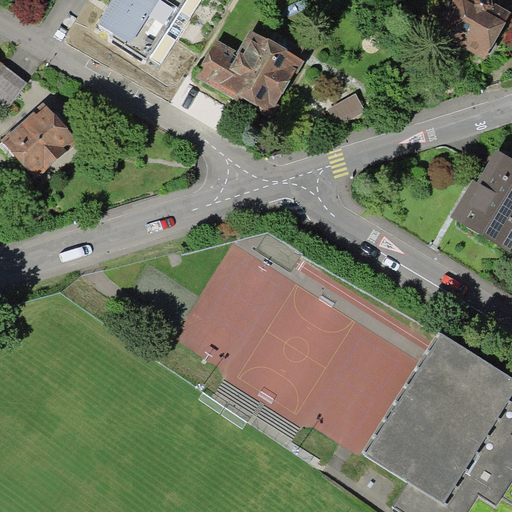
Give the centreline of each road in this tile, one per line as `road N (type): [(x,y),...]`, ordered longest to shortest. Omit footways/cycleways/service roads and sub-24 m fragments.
road 1 (residential): [(0,268),(285,182)]
road 2 (residential): [(285,182),(40,42)]
road 3 (residential): [(511,315),(285,182)]
road 4 (residential): [(285,182),(511,105)]
